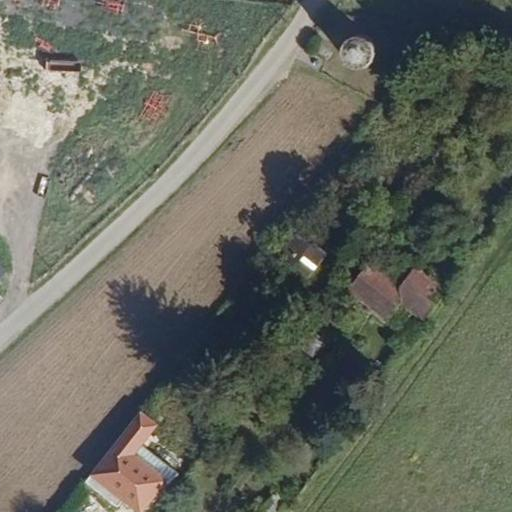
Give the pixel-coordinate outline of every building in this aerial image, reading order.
[(381,50),(380,46),(378,41),(375,37),(371,35),(366,33),(361,32),(356,33),(351,34),(345,41),(342,46),(342,50),(342,55),(343,60),(346,64),(350,68),(354,70),(359,71),(363,71),(368,70),(373,67),(379,60),(381,50)] [(303,231),(284,260),(317,282),(336,254),(303,231)] [(458,289),(443,280),(422,266),(408,289),(374,268),(355,298),(402,327),(414,307),(437,321),(444,310),(458,289)] [(164,477),(177,456),(161,447),(169,435),(164,431),(169,422),(154,412),(105,477),(137,498),(133,506),(142,511),(148,511),(149,511),(155,511),(162,503),(171,503),(180,488),(164,477)] [(192,495),(207,475),(177,456),(164,477),(180,488),(192,495)] [(297,511),(282,501),(275,511),(297,511)]
